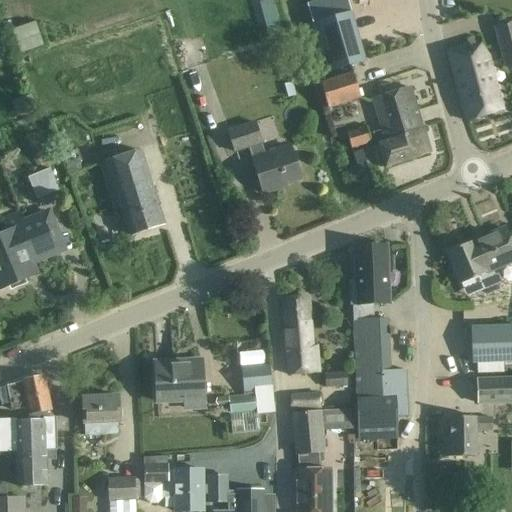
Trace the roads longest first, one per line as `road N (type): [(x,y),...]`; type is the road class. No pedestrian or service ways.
road 1 (unclassified): [(0,370),(421,197)]
road 2 (residential): [(418,511),(421,197)]
road 3 (unknown): [(177,452),(264,451),(274,442),(274,260)]
road 4 (unclassified): [(474,175),(434,61),(426,0)]
